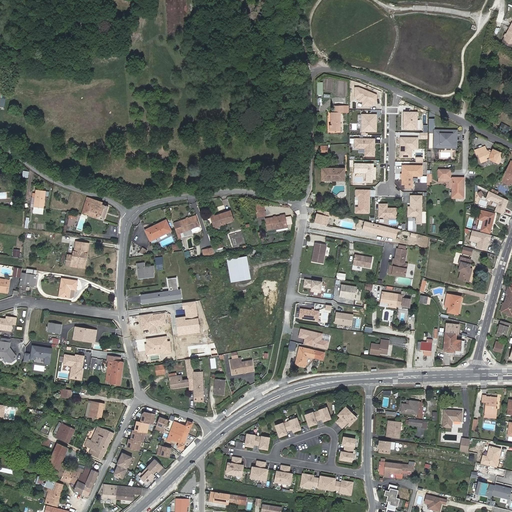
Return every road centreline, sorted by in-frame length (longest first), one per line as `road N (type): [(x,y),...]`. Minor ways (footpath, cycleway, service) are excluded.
road 1 (residential): [(299,201),(226,191),(131,215)]
road 2 (secondary): [(368,378),(271,399),(217,436)]
road 3 (residential): [(131,215),(54,180),(0,143)]
road 4 (residential): [(475,374),(511,240)]
road 5 (residential): [(310,66),(311,183),(299,201)]
road 6 (residential): [(87,511),(140,395)]
road 7 (residential): [(511,143),(399,89)]
road 8 (residential): [(122,312),(0,307)]
